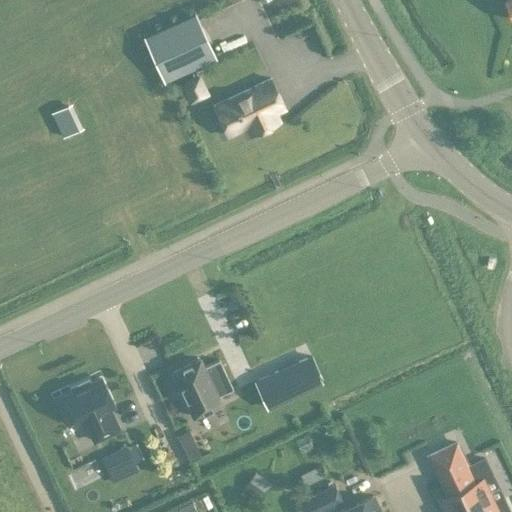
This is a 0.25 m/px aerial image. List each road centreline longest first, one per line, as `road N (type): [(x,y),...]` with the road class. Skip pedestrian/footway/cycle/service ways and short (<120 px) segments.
road 1 (tertiary): [(0,344),(431,135)]
road 2 (unknown): [(103,295),(176,450)]
road 3 (tertiary): [(431,135),(350,0)]
road 4 (unclassified): [(0,386),(58,511)]
